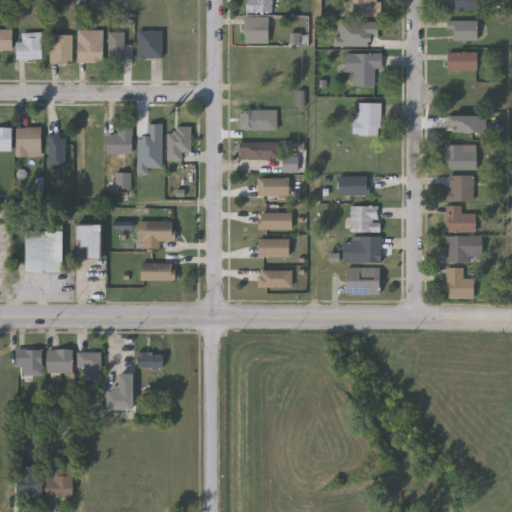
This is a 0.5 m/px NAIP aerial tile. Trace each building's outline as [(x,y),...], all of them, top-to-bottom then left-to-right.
[(272,0),(272,12),(245,12),(245,0),(272,0)] [(352,14),(352,0),(379,0),(379,14),(352,14)] [(477,0),(477,8),(447,8),(447,0),(477,0)] [(244,42),(244,16),(268,16),(268,42),(244,42)] [(476,19),(476,39),(453,39),(453,19),(476,19)] [(0,49),(0,28),(10,28),(10,49),(0,49)] [(101,29),(101,61),(76,61),(76,29),(101,29)] [(137,56),(137,29),(161,29),(161,56),(137,56)] [(14,58),(14,40),(19,40),(19,31),(39,31),(39,58),(14,58)] [(71,33),(71,61),(47,61),(47,33),(71,33)] [(271,48),(271,76),(245,76),(245,57),(257,57),(257,48),(271,48)] [(476,51),(476,69),(447,69),(447,51),(476,51)] [(374,67),(374,84),(354,84),(354,71),(345,71),(345,53),(382,53),(382,67),(374,67)] [(354,135),(354,102),(380,102),(380,135),(354,135)] [(277,110),(277,129),(239,129),(239,110),(277,110)] [(103,154),(103,135),(114,135),(114,127),(130,127),(130,154),(103,154)] [(180,152),(180,161),(164,161),(164,133),(172,133),(172,127),(188,127),(188,152),(180,152)] [(8,152),(0,152),(0,128),(8,128),(8,152)] [(13,157),(13,128),(37,128),(37,157),(13,157)] [(62,135),(62,170),(45,170),(45,135),(62,135)] [(278,141),(278,158),(239,158),(239,141),(278,141)] [(461,145),(461,151),(475,151),(475,168),(445,168),(445,145),(461,145)] [(281,170),(281,153),(297,153),(297,170),(281,170)] [(114,187),(114,173),(128,173),(128,187),(114,187)] [(473,200),(446,200),(446,174),(473,174),(473,200)] [(337,195),(337,175),(368,175),(368,195),(337,195)] [(288,177),(288,195),(256,195),(256,177),(288,177)] [(349,231),(349,205),(379,205),(379,231),(349,231)] [(474,231),(446,231),(446,205),(461,205),(461,213),(474,213),(474,231)] [(291,211),(291,228),(258,228),(258,211),(291,211)] [(157,248),(135,248),(135,221),(171,221),(171,240),(157,240),(157,248)] [(87,259),(87,248),(76,248),(76,225),(102,225),(102,259),(87,259)] [(26,231),(63,231),(63,272),(26,272),(26,231)] [(445,260),(445,235),(481,235),(481,260),(445,260)] [(380,262),(341,262),(341,242),(350,242),(350,236),(380,236),(380,262)] [(256,255),(256,237),(288,237),(288,255),(256,255)] [(138,263),(172,263),(172,281),(138,281),(138,263)] [(379,266),(379,293),(344,293),(344,266),(379,266)] [(290,268),(290,286),(258,286),(258,268),(290,268)] [(472,277),(472,298),(446,298),(446,268),(463,268),(463,277),(472,277)] [(70,373),(44,373),(44,349),(70,349),(70,373)] [(13,367),(13,350),(40,350),(40,375),(21,375),(21,367),(13,367)] [(99,380),(76,380),(76,352),(99,352),(99,380)] [(161,367),(135,368),(135,352),(161,352),(161,367)] [(131,374),(130,409),(105,409),(105,386),(115,386),(115,374),(131,374)] [(71,472),(71,497),(43,497),(43,472),(71,472)] [(39,496),(12,496),(12,473),(39,473),(39,496)]
